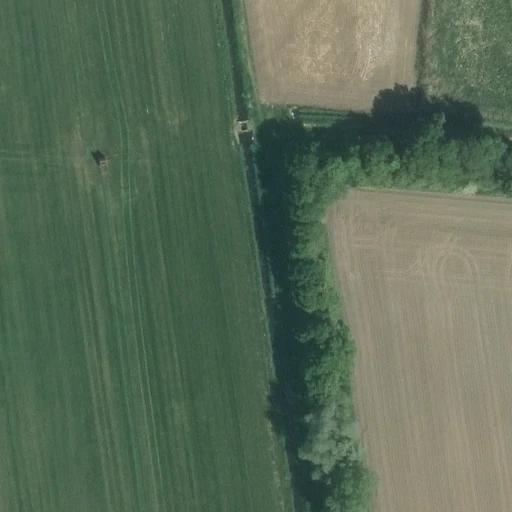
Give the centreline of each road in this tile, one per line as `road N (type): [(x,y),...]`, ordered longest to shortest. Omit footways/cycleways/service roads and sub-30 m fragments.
road 1 (track): [(317,511),(241,0)]
road 2 (track): [(261,133),(511,154)]
